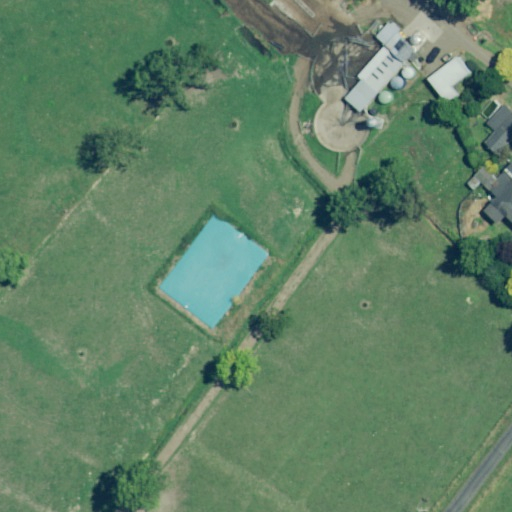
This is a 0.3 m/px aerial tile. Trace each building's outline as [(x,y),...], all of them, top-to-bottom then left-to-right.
[(410,41),(391,23),(378,37),(388,46),(360,76),(364,79),(347,99),(362,112),(425,42),(417,34),(410,41)] [(471,73),(458,57),(430,79),(445,99),(454,93),(451,89),(471,73)] [(393,89),(394,90),(398,91),(399,91),(401,91),(402,90),(403,89),(404,89),(405,88),(406,86),(406,85),(406,84),(406,82),(406,81),(406,80),(405,78),(404,77),(403,77),(402,76),(401,75),(399,75),(398,75),(397,75),(395,76),(394,77),(393,78),(392,79),(391,80),(391,81),(391,82),(391,84),(391,85),(392,86),(392,88),(393,89)] [(511,141),(511,110),(506,106),(489,125),(497,132),(487,143),(501,155),(511,141)] [(511,166),(486,194),(495,202),(487,210),(501,223),(508,215),(511,218),(511,166)]
